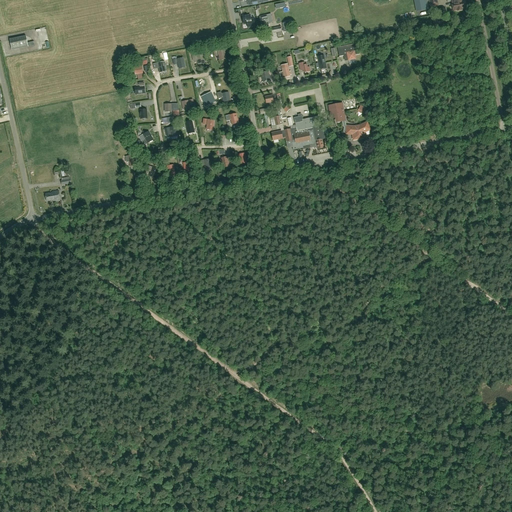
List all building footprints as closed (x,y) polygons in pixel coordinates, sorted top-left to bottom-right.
[(416,0),(418,11),(428,9),(426,0),(416,0)] [(462,9),(466,8),(465,1),(462,1),(461,0),(451,0),(452,2),(451,3),(453,11),(457,10),(457,11),(462,10),(462,9)] [(271,14),(266,15),(259,17),(261,25),(265,24),(265,25),(271,23),(273,22),(271,14)] [(255,26),(254,19),(251,19),(250,19),(249,15),(242,16),(243,24),(247,23),(247,27),(252,26),(255,26)] [(283,37),(281,29),(281,26),(270,28),(271,33),(277,32),(278,38),(283,37)] [(12,50),(28,47),(26,37),(10,41),(12,50)] [(355,55),(360,55),(357,43),(337,48),(339,57),(344,56),(345,60),(348,59),(348,61),(356,59),(355,55)] [(220,60),(226,59),(224,49),(214,52),(215,56),(217,56),(217,54),(218,53),(220,60)] [(198,63),(205,61),(203,54),(197,55),(197,56),(195,57),(195,55),(192,56),(193,61),(196,60),(196,58),(197,58),(198,63)] [(318,56),(320,69),(326,68),(323,55),(318,56)] [(176,59),(173,60),(174,65),(177,64),(176,62),(178,62),(179,67),(185,65),(183,58),(177,59),(177,60),(176,60),(176,59)] [(137,67),(134,68),(132,68),(134,75),(143,73),(140,62),(136,63),(137,67)] [(159,73),(166,72),(164,62),(154,64),(155,69),(158,68),(159,73)] [(304,73),(310,71),(309,66),(307,67),(307,64),(304,65),(304,62),(299,63),(300,70),(303,70),(304,73)] [(281,65),(283,72),(280,73),(281,78),(284,77),(290,76),(289,74),(291,74),(290,71),(289,72),(287,64),(281,65)] [(267,68),(261,69),(264,82),(270,80),(269,78),(271,78),(270,76),(269,76),(267,68)] [(135,94),(137,94),(145,93),(144,87),(143,87),(143,85),(144,85),(144,83),(139,83),(139,86),(140,86),(140,87),(134,88),(135,94)] [(218,99),(223,98),(223,101),(230,100),(228,92),(221,94),(221,92),(217,93),(218,99)] [(205,95),(201,97),(205,105),(207,104),(208,105),(212,103),(210,99),(211,99),(212,100),(214,99),(212,95),(210,96),(210,97),(209,98),(208,96),(206,98),(205,95)] [(191,105),(194,104),(193,100),(182,102),(183,108),(185,107),(186,109),(190,108),(189,104),(191,103),(191,105)] [(172,104),(164,104),(165,112),(172,112),(172,111),(179,110),(178,104),(176,104),(173,104),(172,104)] [(336,118),(337,122),(345,121),(343,111),(343,109),(340,109),(339,105),(329,107),(331,118),(331,119),(336,118)] [(284,131),(281,116),(280,110),(277,111),(278,117),(274,117),(276,125),(277,129),(281,128),(281,131),(272,133),(273,140),(285,138),(284,131)] [(238,123),(236,114),(226,116),(227,121),(229,120),(229,119),(231,119),(232,124),(238,123)] [(285,138),(286,142),(295,140),(295,142),(292,143),(293,150),(303,148),(303,146),(311,144),(311,146),(313,146),(316,147),(317,147),(317,149),(323,148),(322,140),(324,139),(323,135),(322,126),(321,127),(319,117),(302,120),(302,117),(294,118),(296,128),(284,131),(285,138)] [(204,119),(203,124),(207,124),(206,129),(213,130),(214,121),(204,119)] [(354,138),(355,139),(363,137),(364,136),(370,135),(369,129),(366,124),(359,127),(355,128),(348,127),(347,133),(353,134),(354,138)] [(171,137),(178,136),(175,126),(169,128),(169,129),(168,129),(168,128),(165,129),(167,137),(171,136),(171,137)] [(153,140),(152,138),(148,132),(139,137),(143,144),(146,142),(147,144),(153,140)] [(128,156),(125,157),(126,162),(129,162),(130,162),(130,166),(137,165),(136,163),(136,159),(141,158),(140,153),(137,154),(137,155),(128,156)] [(223,168),(230,166),(228,157),(221,158),(223,168)] [(205,168),(212,167),(210,159),(200,161),(200,166),(205,165),(205,168)] [(169,174),(175,173),(173,163),(167,164),(169,174)] [(158,171),(158,169),(152,167),(152,168),(151,167),(148,166),(147,170),(149,171),(151,172),(149,177),(155,178),(156,176),(158,176),(159,172),(158,171)] [(53,201),(61,200),(59,191),(52,192),(52,193),(45,194),(47,202),(53,200),(53,201)]
